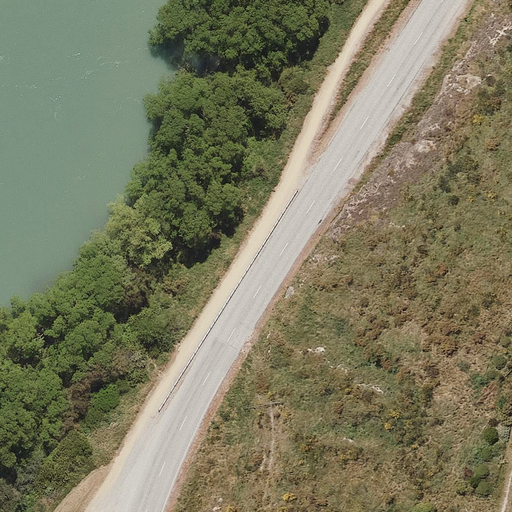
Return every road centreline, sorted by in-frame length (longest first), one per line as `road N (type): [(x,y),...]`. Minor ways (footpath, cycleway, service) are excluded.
road 1 (tertiary): [(147,511),(206,378),(439,0)]
road 2 (track): [(242,317),(264,405),(260,511)]
